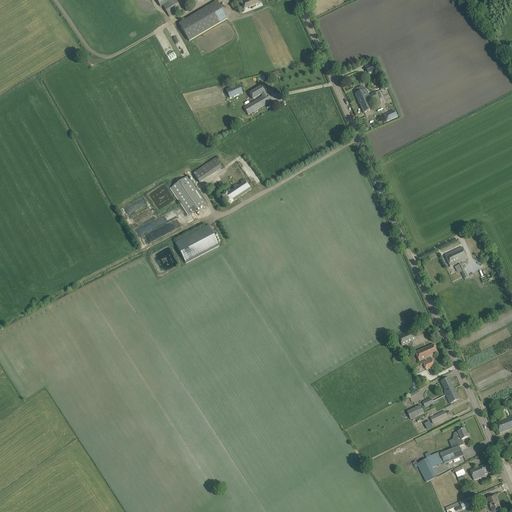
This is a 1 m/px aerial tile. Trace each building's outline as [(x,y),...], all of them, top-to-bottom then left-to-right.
[(156,0),(160,7),(163,6),(169,17),(174,15),(198,1),(197,0),(156,0)] [(244,10),(254,6),(259,4),(256,0),(242,0),(243,3),(241,4),(244,10)] [(227,19),(217,1),(179,24),(189,42),(227,19)] [(368,74),(374,71),(373,72),(377,73),(375,67),(373,68),(372,65),(365,68),(368,74)] [(248,115),(266,105),(271,102),(261,86),(249,93),(253,99),(261,95),(262,97),(244,108),(248,115)] [(357,100),(368,95),(366,89),(364,90),(362,86),(354,90),(356,94),(355,94),(357,100)] [(228,91),(231,98),(241,93),(237,87),(228,91)] [(364,113),(368,111),(371,110),(369,104),(378,100),(375,93),(369,95),(368,95),(357,100),(359,105),(360,105),(364,113)] [(383,115),(386,122),(397,117),(394,110),(383,115)] [(217,158),(193,172),(200,183),(223,169),(217,158)] [(170,188),(186,211),(188,215),(206,204),(188,177),(170,188)] [(221,195),(228,205),(233,202),(233,201),(251,190),(244,180),(241,182),(242,184),(239,187),(238,186),(237,185),(233,187),(234,189),(235,189),(231,191),(230,189),(226,192),(221,195)] [(142,213),(144,219),(152,216),(150,210),(142,213)] [(219,246),(208,225),(175,243),(186,263),(219,246)] [(450,267),(455,265),(468,259),(463,248),(445,256),(450,267)] [(468,277),(462,264),(458,266),(464,279),(468,277)] [(487,275),(481,277),(483,283),(489,281),(487,275)] [(416,340),(412,330),(398,336),(402,346),(416,340)] [(429,347),(415,353),(419,362),(421,365),(423,364),(426,370),(430,368),(435,366),(431,357),(438,354),(434,345),(429,347)] [(449,392),(454,390),(449,379),(441,382),(446,391),(444,392),(446,395),(450,393),(449,392)] [(450,404),(455,402),(459,400),(454,390),(449,392),(450,393),(446,395),(450,404)] [(425,408),(433,404),(431,399),(423,403),(425,408)] [(424,413),(421,406),(407,412),(411,420),(424,413)] [(500,434),(505,432),(511,429),(511,421),(510,417),(507,419),(502,408),(501,408),(496,410),(500,421),(496,423),(500,434)] [(445,411),(430,419),(433,424),(448,416),(445,411)] [(429,421),(424,424),(427,430),(432,427),(429,421)] [(455,443),(451,445),(453,449),(459,446),(459,447),(464,445),(462,440),(468,437),(464,429),(458,432),(460,436),(453,439),(455,443)] [(441,455),(439,456),(441,459),(442,458),(444,464),(463,456),(459,447),(459,446),(453,449),(440,454),(441,455)] [(490,463),(486,465),(470,471),(474,481),(485,476),(485,474),(494,471),(490,463)] [(462,466),(454,470),(454,471),(453,471),(453,473),(455,473),(457,477),(465,474),(462,466)] [(489,502),(487,502),(490,509),(492,509),(492,511),(494,511),(501,510),(496,496),(492,497),(488,499),(489,502)] [(446,508),(447,511),(452,511),(462,508),(463,509),(469,507),(466,499),(446,508)]
